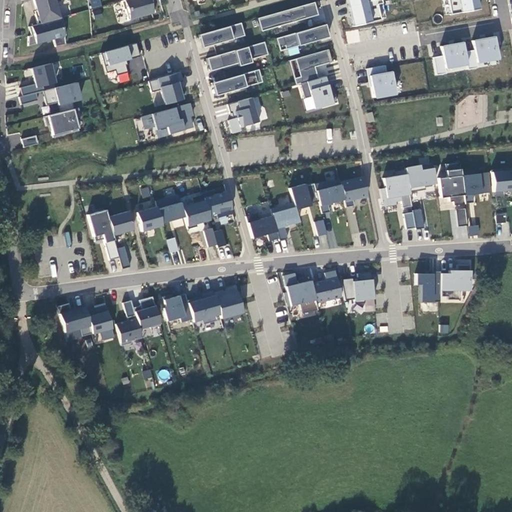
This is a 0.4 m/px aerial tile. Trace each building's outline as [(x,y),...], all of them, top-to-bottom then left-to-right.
[(33,0),(37,14),(35,14),(38,25),(59,19),(54,0),(33,0)] [(89,0),(92,9),(102,6),(100,0),(89,0)] [(152,0),(124,0),(121,1),(123,10),(125,10),(128,20),(155,13),(152,2),(153,2),(152,0)] [(369,0),(346,6),(351,27),(379,19),(376,4),(381,3),(380,0),(369,0)] [(476,0),(441,0),(442,0),(443,0),(448,0),(451,14),(478,10),(476,0)] [(305,18),(317,15),(314,2),(302,5),(305,18)] [(260,31),(305,18),(302,5),(257,18),(260,31)] [(28,37),(28,47),(53,39),(55,47),(65,45),(65,36),(66,36),(66,32),(62,18),(59,19),(38,25),(29,27),(31,36),(28,37)] [(209,31),(213,44),(243,36),(239,23),(209,31)] [(316,40),(328,37),(324,24),(312,28),(316,40)] [(284,49),(316,40),(312,28),(280,37),(284,49)] [(357,29),(345,32),(348,44),(360,41),(357,29)] [(197,35),(201,48),(213,44),(209,31),(197,35)] [(464,52),(466,64),(467,68),(476,67),(475,63),(499,59),(494,35),(471,40),(473,50),(464,52)] [(263,42),(219,55),(222,67),(267,54),(263,42)] [(466,64),(464,52),(462,42),(439,46),(441,55),(431,57),(434,76),(445,74),(444,68),(466,64)] [(125,60),(139,56),(136,43),(100,53),(102,61),(103,61),(107,72),(114,69),(116,75),(127,72),(125,65),(127,65),(125,60)] [(301,83),(317,78),(314,67),(329,62),(325,50),(294,59),(301,83)] [(207,58),(210,71),(222,67),(219,55),(207,58)] [(50,63),(30,68),(34,84),(19,88),(21,96),(33,93),(43,91),(42,86),(54,83),(50,63)] [(371,85),(373,99),(395,94),(390,71),(384,72),(383,65),(364,69),(367,86),(371,85)] [(223,79),(226,92),(257,83),(253,71),(223,79)] [(160,89),(164,104),(183,99),(180,90),(179,91),(178,86),(174,87),(173,83),(182,81),(180,72),(148,81),(151,92),(160,89)] [(326,85),(329,85),(326,76),(317,78),(301,83),(299,83),(304,98),(310,96),(314,109),(336,102),(332,89),(328,90),(326,85)] [(211,83),(214,96),(226,92),(223,79),(211,83)] [(58,112),(73,109),(71,101),(79,99),(75,82),(43,91),(44,96),(42,96),(45,106),(56,103),(58,112)] [(35,101),(33,93),(21,96),(18,97),(20,105),(35,101)] [(226,104),(229,113),(230,113),(232,119),(227,120),(231,133),(240,130),(239,127),(259,121),(255,109),(254,109),(250,97),(226,104)] [(192,116),(188,103),(140,117),(144,129),(154,127),(157,137),(173,133),(173,130),(178,128),(179,131),(192,127),(189,117),(192,116)] [(78,118),(76,108),(73,109),(58,112),(43,116),(45,126),(49,125),(52,137),(78,131),(75,119),(78,118)] [(35,135),(20,139),(22,148),(37,144),(35,135)] [(463,204),(460,176),(458,163),(445,165),(446,178),(437,179),(439,198),(448,197),(449,202),(453,202),(453,205),(463,204)] [(434,184),(431,166),(419,168),(418,165),(404,168),(404,170),(408,192),(424,190),(423,186),(434,184)] [(408,192),(404,170),(395,171),(396,176),(382,178),(384,188),(379,189),(382,206),(395,204),(395,201),(400,200),(401,208),(411,206),(408,192)] [(492,173),(494,193),(494,197),(504,196),(504,191),(511,190),(511,180),(511,181),(510,171),(492,173)] [(460,176),(463,204),(474,203),(473,196),(494,193),(492,173),(460,176)] [(367,196),(362,176),(338,183),(343,200),(345,208),(353,205),(352,200),(367,196)] [(313,185),(318,203),(320,214),(329,212),(327,204),(343,200),(338,183),(337,178),(313,185)] [(318,203),(313,185),(304,187),(303,184),(288,188),(293,207),(294,210),(318,203)] [(207,217),(231,210),(226,191),(202,198),(203,202),(207,217)] [(183,217),(177,195),(155,201),(156,206),(161,223),(183,217)] [(203,202),(181,208),(183,217),(186,227),(208,220),(207,217),(203,202)] [(156,206),(135,212),(141,232),(161,226),(161,223),(156,206)] [(294,210),(293,207),(270,214),(271,217),(277,239),(278,241),(287,239),(283,226),(297,223),(294,210)] [(412,211),(412,212),(415,228),(415,229),(424,227),(421,209),(412,211)] [(456,210),(456,211),(458,227),(467,226),(465,209),(456,210)] [(102,241),(113,238),(107,217),(105,210),(86,215),(94,242),(102,240),(102,241)] [(128,211),(107,217),(113,238),(121,236),(121,233),(133,230),(128,211)] [(402,214),(405,229),(415,228),(412,212),(402,214)] [(506,213),(496,214),(496,222),(506,222),(506,213)] [(277,239),(271,217),(259,220),(257,214),(245,217),(251,238),(266,234),(268,242),(277,239)] [(317,236),(326,234),(323,219),(314,221),(317,236)] [(478,235),(477,226),(468,227),(469,236),(478,235)] [(226,243),(221,229),(214,231),(213,227),(203,230),(208,249),(226,243)] [(175,237),(166,240),(170,253),(179,250),(175,237)] [(118,257),(116,249),(113,238),(102,241),(108,260),(118,257)] [(116,249),(118,257),(122,270),(130,267),(124,247),(116,249)] [(448,275),(439,274),(439,297),(447,298),(447,301),(458,301),(458,291),(469,291),(469,266),(456,266),(456,272),(448,272),(448,275)] [(325,280),(311,283),(315,303),(340,297),(334,270),(324,273),(325,280)] [(286,291),(282,292),(286,306),(299,303),(301,313),(317,310),(315,303),(311,283),(310,280),(297,283),(294,271),(282,274),(286,291)] [(352,278),(340,279),(344,301),(353,299),(354,303),(364,302),(363,300),(373,299),(370,272),(356,273),(357,280),(352,281),(352,278)] [(439,302),(439,297),(439,274),(414,273),(414,285),(420,285),(420,302),(439,302)] [(219,314),(220,318),(242,312),(235,287),(226,290),(227,292),(222,293),(222,290),(213,292),(219,314)] [(212,290),(202,293),(203,298),(200,299),(199,297),(186,300),(192,319),(192,322),(201,319),(203,324),(216,320),(215,315),(219,314),(213,292),(212,290)] [(184,294),(171,297),(170,294),(162,297),(165,307),(162,308),(166,321),(179,318),(180,322),(192,319),(186,300),(184,294)] [(151,296),(138,300),(140,305),(132,307),(138,329),(149,326),(149,328),(159,325),(151,296)] [(130,300),(122,303),(127,320),(115,324),(121,345),(130,343),(130,340),(141,337),(138,329),(132,307),(130,300)] [(100,332),(102,341),(112,338),(103,302),(84,307),(91,334),(93,333),(100,332)] [(84,307),(70,310),(68,303),(56,306),(63,332),(79,328),(81,336),(91,334),(84,307)] [(439,332),(448,333),(449,324),(439,324),(439,332)]
